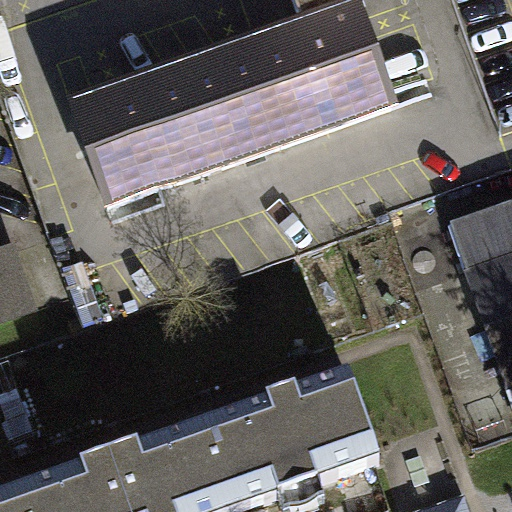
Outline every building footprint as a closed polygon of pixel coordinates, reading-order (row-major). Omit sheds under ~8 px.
[(292,0),(303,32),(364,10),(360,0),(292,0)] [(303,32),(74,109),(110,213),(399,115),(364,10),(303,32)] [(511,208),(452,230),(511,400),(511,208)] [(0,256),(0,322),(36,309),(15,251),(0,256)] [(349,377),(109,462),(126,511),(252,511),(380,467),(349,377)] [(126,511),(109,462),(0,500),(0,511),(126,511)] [(468,511),(464,500),(430,511),(468,511)]
